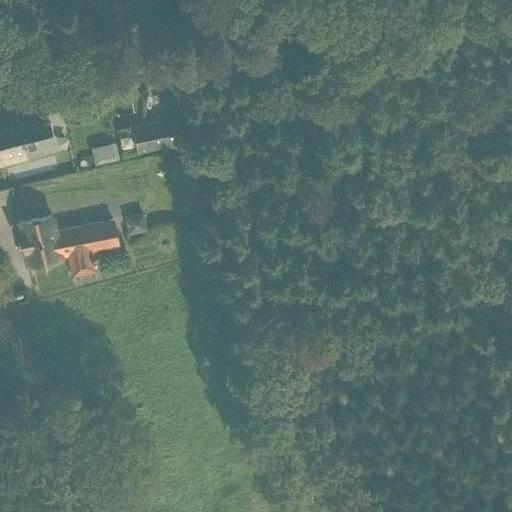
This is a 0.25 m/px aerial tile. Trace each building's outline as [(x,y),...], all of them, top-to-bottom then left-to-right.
[(17,119),(0,123),(0,158),(16,154),(17,158),(27,155),(27,154),(43,150),(41,144),(54,140),(49,123),(33,127),(32,120),(19,124),(17,119)] [(144,123),(130,127),(136,151),(150,148),(144,123)] [(119,159),(115,142),(91,148),(95,164),(119,159)] [(176,186),(196,182),(190,156),(170,160),(176,186)] [(134,164),(138,190),(170,185),(167,159),(134,164)] [(128,232),(145,228),(141,212),(124,216),(128,232)] [(51,214),(38,217),(18,221),(27,263),(60,256),(60,257),(118,244),(112,218),(55,231),(51,214)]
